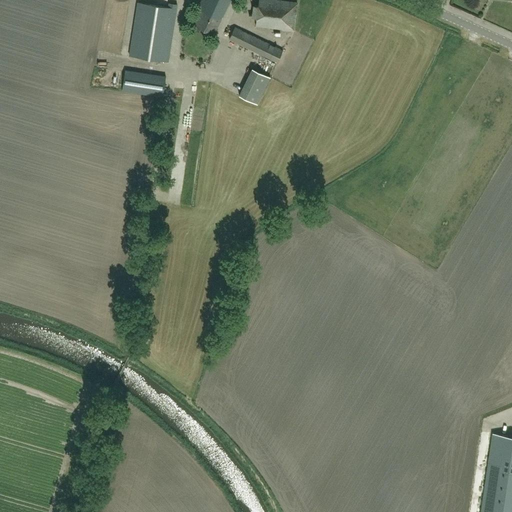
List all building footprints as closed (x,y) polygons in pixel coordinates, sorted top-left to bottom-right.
[(215,35),(231,0),(202,0),(199,7),(202,8),(194,25),(215,35)] [(293,30),(297,3),(276,0),(258,0),(258,6),(253,5),(252,17),(256,18),(255,26),(293,30)] [(168,61),(176,8),(177,4),(169,3),(168,7),(137,2),(129,55),(168,61)] [(277,63),(283,50),(235,27),(229,39),(277,63)] [(477,37),(471,40),(478,54),(484,51),(477,37)] [(486,52),(481,56),(491,70),(496,66),(486,52)] [(466,67),(460,79),(473,86),(481,91),(482,88),(489,92),(494,83),(466,67)] [(261,104),(272,75),(253,68),(242,97),(261,104)] [(122,90),(163,96),(166,76),(125,70),(122,90)] [(210,99),(207,140),(219,140),(222,99),(210,99)] [(377,169),(349,184),(352,190),(380,174),(377,169)] [(353,192),(358,198),(385,179),(380,173),(353,192)] [(402,196),(399,199),(408,205),(410,202),(402,196)] [(380,237),(396,216),(371,197),(355,218),(380,237)] [(426,239),(424,243),(435,249),(437,245),(426,239)] [(511,365),(500,364),(495,393),(511,395),(511,365)] [(488,463),(481,511),(511,511),(511,435),(509,436),(493,433),(488,463)]
